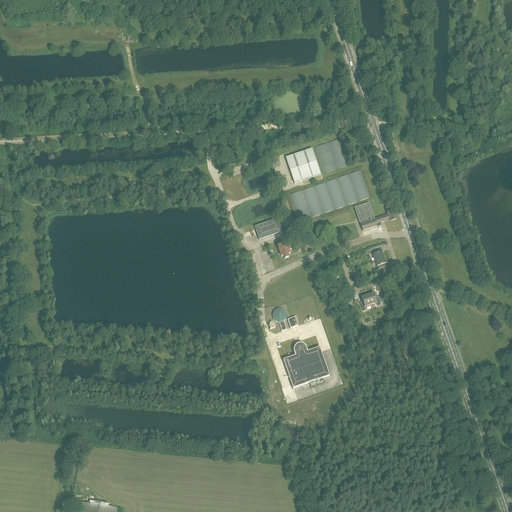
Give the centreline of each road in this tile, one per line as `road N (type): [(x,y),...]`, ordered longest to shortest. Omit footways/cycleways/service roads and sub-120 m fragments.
road 1 (secondary): [(370,118),(508,511)]
road 2 (track): [(151,132),(124,43),(15,45),(0,25)]
road 3 (track): [(0,139),(201,129)]
road 4 (track): [(201,129),(366,118)]
road 5 (secondary): [(370,118),(328,0)]
